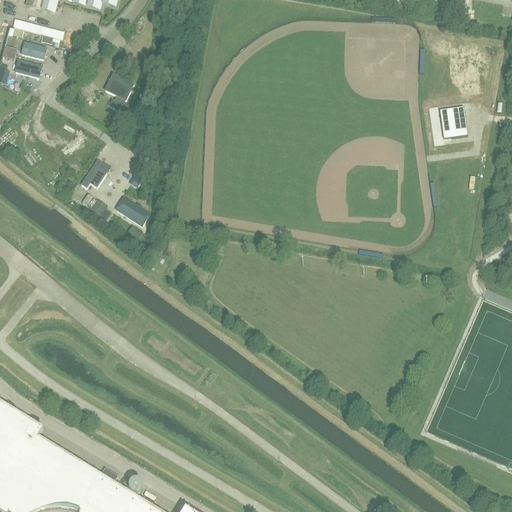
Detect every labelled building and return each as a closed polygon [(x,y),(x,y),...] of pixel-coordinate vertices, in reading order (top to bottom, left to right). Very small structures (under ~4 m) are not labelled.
[(27,0),(26,6),(55,14),(58,0),(86,0),(87,0),(85,7),(100,11),(102,4),(109,6),(110,0),(114,0),(118,1),(117,0),(27,0)] [(13,38),(22,40),(24,33),(14,31),(13,38)] [(47,48),(20,42),(19,49),(45,56),(47,48)] [(14,62),(17,51),(11,50),(5,48),(2,59),(8,60),(14,62)] [(17,68),(15,77),(37,83),(40,74),(17,68)] [(124,105),(133,87),(113,77),(105,93),(116,98),(114,102),(112,101),(108,108),(126,117),(131,108),(124,105)] [(92,91),(82,99),(86,104),(96,96),(92,91)] [(464,109),(439,113),(444,141),(468,138),(464,109)] [(92,191),(95,188),(102,193),(113,176),(106,172),(109,167),(102,162),(86,187),(92,191)] [(138,190),(141,184),(134,179),(131,185),(138,190)] [(87,208),(93,199),(88,196),(82,204),(87,208)] [(130,200),(122,213),(148,230),(156,217),(130,200)] [(100,218),(107,208),(98,202),(91,212),(100,218)] [(137,244),(143,234),(133,228),(127,237),(137,244)] [(105,470),(101,477),(38,438),(43,430),(0,403),(0,509),(4,511),(43,511),(48,511),(58,510),(68,511),(70,511),(158,511),(114,485),(118,478),(105,470)]
